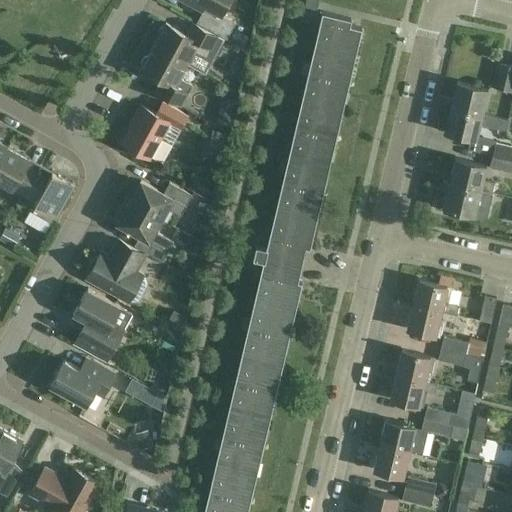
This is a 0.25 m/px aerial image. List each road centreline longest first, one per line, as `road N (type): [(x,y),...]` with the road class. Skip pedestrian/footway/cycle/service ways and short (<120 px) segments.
road 1 (residential): [(307,511),(379,243)]
road 2 (residential): [(0,356),(97,186),(98,166),(78,135)]
road 3 (residential): [(379,243),(436,0)]
road 4 (residential): [(0,397),(172,492)]
road 5 (residential): [(78,135),(78,105),(136,0)]
road 6 (residential): [(511,272),(379,243)]
